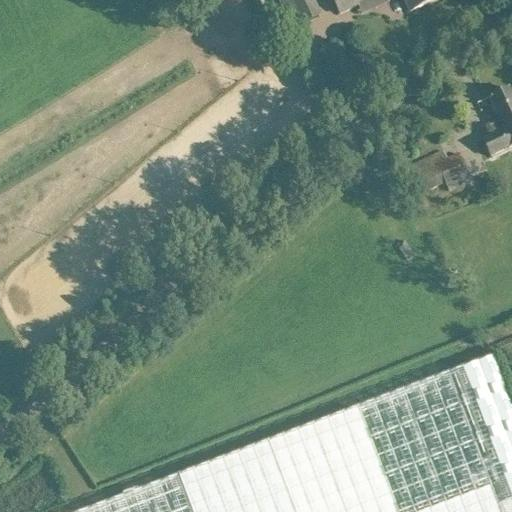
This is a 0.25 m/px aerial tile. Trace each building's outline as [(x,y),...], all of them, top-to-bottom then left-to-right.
[(313,21),(302,0),(276,0),(291,31),(313,21)] [(332,0),(340,15),(371,0),(403,0),(410,13),(437,0),(332,0)] [(488,99),(499,123),(488,129),(491,137),(482,141),(490,158),(511,147),(511,97),(509,90),(488,99)] [(433,158),(404,172),(412,190),(416,198),(446,184),(449,192),(453,190),(471,182),(458,155),(437,165),(433,158)] [(414,258),(405,243),(398,247),(406,262),(414,258)] [(177,480),(93,511),(511,511),(511,411),(493,360),(177,480)]
